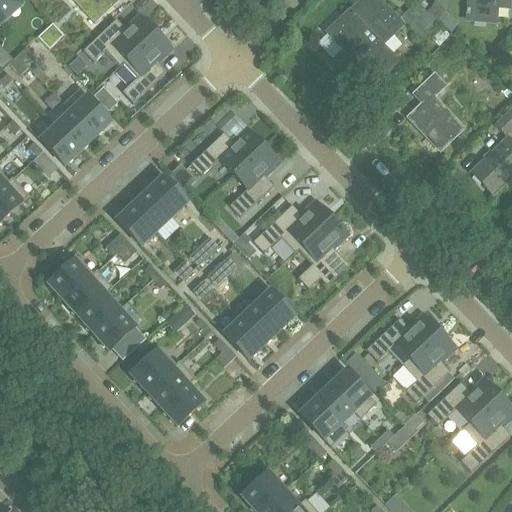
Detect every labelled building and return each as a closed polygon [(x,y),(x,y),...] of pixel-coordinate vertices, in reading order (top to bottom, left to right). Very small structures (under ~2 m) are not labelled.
[(0,0),(0,22),(4,19),(0,14),(0,11),(12,0),(0,0)] [(89,0),(80,9),(95,25),(121,1),(120,0),(89,0)] [(343,49),(374,83),(398,61),(383,46),(404,26),(386,7),(379,14),(366,0),(363,0),(351,12),(350,11),(328,32),(344,49),(343,49)] [(420,0),(417,0),(415,3),(423,10),(427,6),(420,0)] [(467,21),(495,24),(497,7),(507,8),(507,0),(476,0),(477,4),(469,3),(467,21)] [(438,22),(426,12),(423,10),(415,3),(399,17),(420,40),(438,23),(438,22)] [(435,3),(426,12),(438,22),(438,23),(448,31),(457,23),(435,3)] [(116,22),(83,53),(93,64),(105,54),(120,70),(123,66),(122,66),(155,35),(140,18),(125,32),(116,22)] [(45,32),(38,38),(49,49),(56,43),(45,32)] [(137,81),(122,95),(133,106),(166,75),(157,65),(171,51),(155,35),(122,66),(123,66),(137,81)] [(26,49),(17,57),(23,64),(32,56),(26,49)] [(499,56),(492,65),(501,72),(508,63),(499,56)] [(23,64),(17,57),(9,66),(20,78),(29,69),(23,64)] [(79,59),(70,68),(77,75),(85,67),(79,59)] [(0,82),(0,86),(4,90),(12,82),(7,76),(0,82)] [(416,125),(439,151),(462,130),(431,97),(442,87),(433,77),(415,94),(424,104),(418,110),(425,117),(416,125)] [(70,113),(95,139),(110,125),(79,92),(63,107),(69,114),(70,113)] [(110,97),(101,105),(108,113),(117,105),(110,97)] [(511,108),(494,125),(506,138),(511,132),(511,108)] [(1,117),(9,125),(15,120),(7,111),(1,117)] [(80,153),(95,139),(70,113),(69,114),(55,127),(80,153)] [(12,122),(6,128),(15,137),(21,131),(12,122)] [(80,153),(55,127),(40,142),(65,168),(80,153)] [(219,161),(233,176),(263,148),(247,132),(232,145),(223,136),(190,167),(201,178),(219,161)] [(472,173),(493,195),(511,177),(511,142),(508,138),(472,173)] [(30,148),(38,157),(44,151),(36,142),(30,148)] [(263,148),(233,176),(247,191),(229,208),(240,219),(273,188),(264,179),(278,165),(263,148)] [(43,154),(34,163),(48,178),(57,170),(43,154)] [(170,179),(184,194),(195,183),(182,168),(170,179)] [(0,192),(9,184),(8,183),(0,173),(0,192)] [(147,193),(171,220),(187,205),(162,179),(147,193)] [(9,184),(0,192),(0,224),(29,198),(12,180),(8,183),(9,184)] [(131,208),(156,234),(171,220),(147,193),(131,208)] [(295,255),(299,252),(298,251),(331,220),(315,204),(301,217),(292,208),(253,244),(263,256),(280,240),(295,255)] [(141,249),(156,234),(131,208),(116,222),(141,249)] [(217,219),(212,224),(227,240),(233,235),(217,219)] [(298,251),(299,252),(312,267),(298,280),(308,292),(320,281),(327,288),(348,268),(332,251),(347,237),(331,220),(298,251)] [(243,234),(232,245),(237,250),(246,260),(254,253),(246,245),(250,242),(243,234)] [(118,240),(126,249),(132,244),(123,235),(118,240)] [(209,239),(199,249),(208,258),(218,249),(209,239)] [(126,249),(135,257),(140,253),(132,244),(126,249)] [(208,258),(199,249),(188,259),(197,268),(208,258)] [(217,268),(226,278),(237,268),(227,259),(217,268)] [(48,286),(64,303),(91,280),(75,262),(48,286)] [(184,263),(173,273),(182,283),(193,273),(184,263)] [(147,271),(155,279),(161,275),(152,266),(147,271)] [(216,288),(226,278),(217,268),(207,278),(216,288)] [(155,279),(164,288),(169,283),(161,275),(155,279)] [(64,303),(78,320),(105,295),(91,280),(64,303)] [(211,292),(202,283),(192,293),(201,302),(211,292)] [(269,293),(254,307),(279,333),(294,319),(269,293)] [(78,320),(92,335),(119,311),(105,295),(78,320)] [(279,333),(254,307),(238,322),(263,348),(279,333)] [(92,335),(108,353),(135,329),(119,311),(92,335)] [(402,368),(439,334),(423,317),(408,331),(399,321),(366,352),(377,363),(388,353),(402,368)] [(263,348),(238,322),(223,336),(248,362),(263,348)] [(201,328),(209,337),(214,332),(206,323),(201,328)] [(402,368),(417,383),(406,393),(416,405),(449,374),(440,364),(454,350),(439,334),(402,368)] [(216,344),(224,352),(229,348),(221,339),(216,344)] [(224,352),(232,361),(237,356),(229,348),(224,352)] [(130,377),(146,395),(173,370),(157,353),(130,377)] [(355,355),(345,365),(373,395),(384,385),(355,355)] [(146,395),(160,410),(187,386),(173,370),(146,395)] [(354,414),(353,414),(360,421),(376,406),(345,373),(329,387),(354,414)] [(454,379),(449,374),(423,399),(428,404),(454,379)] [(456,411),(469,425),(470,426),(499,398),(484,381),(469,395),(460,385),(427,416),(438,428),(456,411)] [(160,410),(176,428),(203,404),(187,386),(160,410)] [(329,387),(314,401),(339,428),(340,427),(353,414),(354,414),(329,387)] [(470,426),(469,425),(462,432),(477,447),(460,463),(471,474),(510,438),(501,428),(511,417),(511,411),(499,398),(470,426)] [(339,428),(314,401),(299,416),(330,449),(346,434),(340,427),(339,428)] [(415,416),(399,432),(408,441),(424,425),(415,416)] [(387,432),(379,440),(384,446),(393,437),(387,432)] [(384,446),(379,440),(370,448),(376,454),(384,446)] [(318,445),(312,451),(320,460),(326,454),(318,445)] [(360,449),(351,458),(356,464),(365,455),(360,449)] [(336,475),(341,470),(333,461),(327,467),(335,475),(335,476),(336,475)] [(349,479),(341,470),(336,475),(335,476),(335,475),(329,481),(337,490),(349,479)] [(241,499),(253,511),(261,511),(284,492),(268,475),(241,499)] [(261,511),(294,511),(298,508),(284,492),(261,511)] [(298,508),(294,511),(314,511),(305,501),(298,508)]
